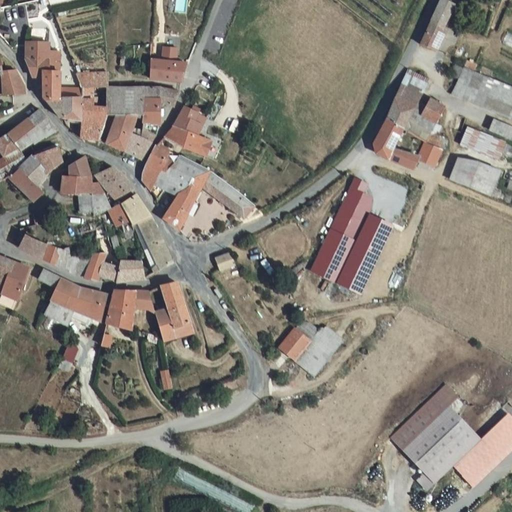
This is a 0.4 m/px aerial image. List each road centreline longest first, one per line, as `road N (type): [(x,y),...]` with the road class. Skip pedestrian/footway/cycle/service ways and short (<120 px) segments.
road 1 (unclassified): [(188,268),(311,194),(363,151),(432,0)]
road 2 (unclassified): [(188,268),(249,362),(250,398),(220,416),(149,434)]
road 3 (unclassified): [(363,511),(349,503),(290,505),(149,434)]
road 4 (unclassified): [(217,0),(158,139),(128,181)]
road 5 (unclassified): [(0,251),(107,291),(152,286),(188,268)]
road 6 (unclassified): [(149,434),(87,443),(0,439)]
